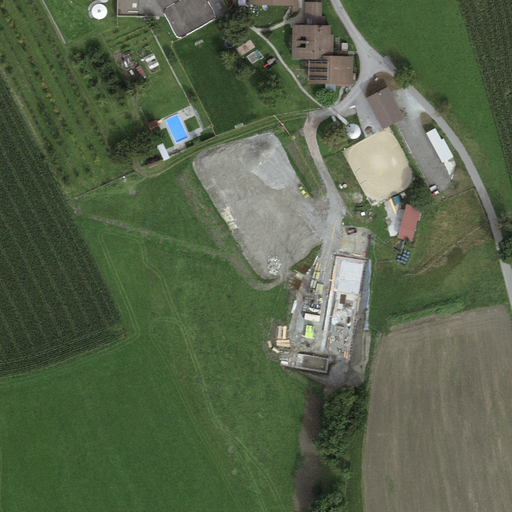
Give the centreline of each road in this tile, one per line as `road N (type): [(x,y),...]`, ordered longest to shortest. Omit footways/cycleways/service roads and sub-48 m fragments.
road 1 (unclassified): [(333,0),(372,62),(413,92),(454,141),(485,202),(511,289)]
road 2 (track): [(357,90),(316,118),(310,134),(365,240)]
road 3 (track): [(164,166),(276,121),(323,114)]
